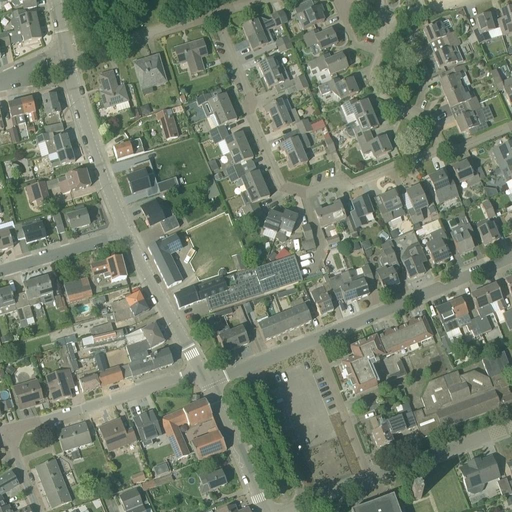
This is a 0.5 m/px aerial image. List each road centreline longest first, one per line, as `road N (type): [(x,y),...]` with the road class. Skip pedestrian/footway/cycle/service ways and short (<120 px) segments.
road 1 (residential): [(215,15),(279,186),(305,194),(346,186),(441,148)]
road 2 (residential): [(252,363),(511,257)]
road 3 (tertiary): [(124,233),(67,59)]
road 4 (residential): [(41,420),(202,374)]
road 5 (residential): [(441,148),(431,122),(379,94),(370,77),(387,23)]
road 6 (tertiary): [(202,374),(124,233)]
road 7 (residential): [(215,15),(67,59)]
road 8 (residential): [(368,476),(511,426)]
road 9 (tertiary): [(263,511),(202,374)]
road 10 (residential): [(302,501),(252,363)]
road 11 (residential): [(0,270),(124,233)]
